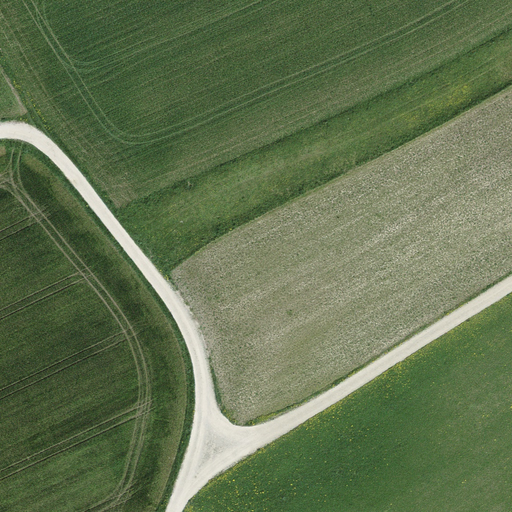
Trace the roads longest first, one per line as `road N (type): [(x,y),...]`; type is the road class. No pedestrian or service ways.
road 1 (track): [(0,127),(40,139),(180,319),(198,362),(201,405),(185,480)]
road 2 (track): [(185,480),(511,278)]
